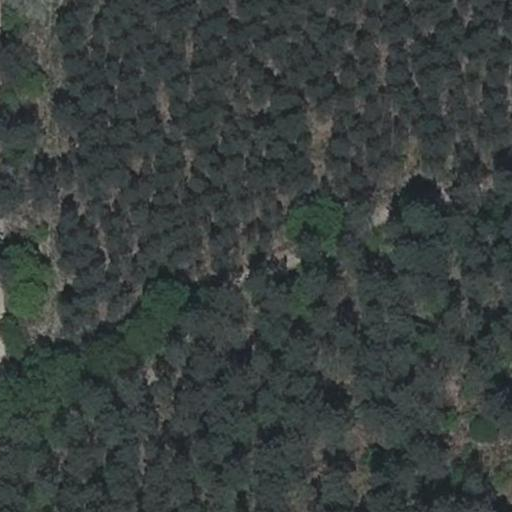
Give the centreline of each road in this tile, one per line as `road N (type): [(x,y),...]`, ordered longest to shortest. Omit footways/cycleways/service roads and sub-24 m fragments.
road 1 (track): [(0,368),(125,384),(247,278),(396,209),(511,187)]
road 2 (track): [(15,0),(13,511)]
